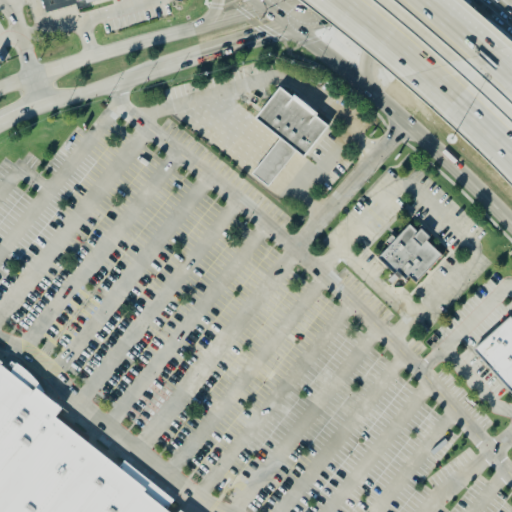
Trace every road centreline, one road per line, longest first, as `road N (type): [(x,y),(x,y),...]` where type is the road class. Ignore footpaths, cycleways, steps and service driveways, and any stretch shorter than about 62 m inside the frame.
road 1 (tertiary): [(275,10),(92,56),(0,89)]
road 2 (primary): [(303,33),(511,223)]
road 3 (tertiary): [(38,108),(303,33)]
road 4 (primary): [(511,11),(447,11),(392,44),(381,99)]
